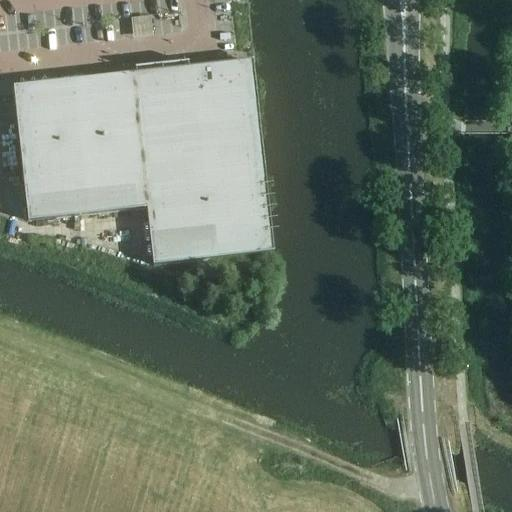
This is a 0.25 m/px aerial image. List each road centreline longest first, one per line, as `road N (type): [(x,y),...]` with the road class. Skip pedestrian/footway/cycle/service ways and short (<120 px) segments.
road 1 (secondary): [(435,511),(422,430),(403,42)]
road 2 (track): [(195,407),(389,488),(431,490)]
road 3 (track): [(195,407),(0,329)]
